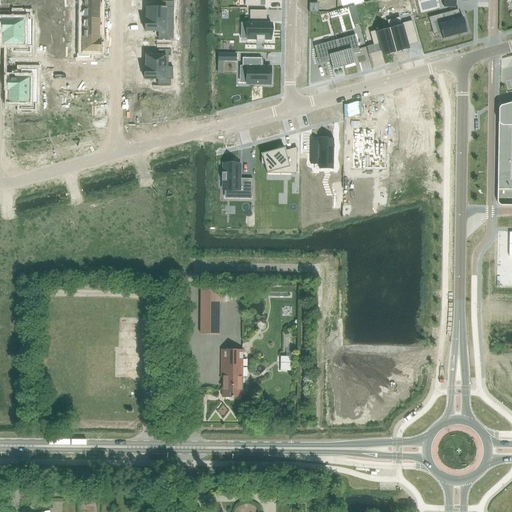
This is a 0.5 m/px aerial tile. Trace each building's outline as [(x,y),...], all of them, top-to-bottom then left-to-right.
[(77,0),(77,8),(100,8),(99,0),(77,0)] [(144,19),(173,20),(173,2),(158,2),(158,8),(146,7),(146,19),(144,19)] [(77,8),(77,19),(100,19),(100,8),(77,8)] [(247,24),(247,40),(256,40),(256,41),(264,42),(264,40),(271,40),(271,24),(262,24),(262,20),(264,20),(264,11),(250,11),(250,24),(247,24)] [(444,22),(438,24),(443,40),(467,33),(463,17),(460,18),(459,13),(454,15),(453,11),(442,14),(443,18),(444,22)] [(2,20),(2,32),(30,33),(30,21),(28,21),(28,15),(15,14),(15,20),(2,20)] [(387,21),(389,27),(395,52),(408,49),(405,38),(416,35),(412,21),(401,24),(399,18),(388,21),(387,21)] [(77,19),(77,30),(99,30),(100,19),(77,19)] [(144,19),(144,32),(158,32),(158,40),(173,40),(173,20),(144,19)] [(389,27),(369,32),(373,46),(380,44),(383,56),(395,52),(389,27)] [(77,30),(77,41),(100,41),(100,40),(99,40),(99,30),(77,30)] [(2,32),(2,33),(3,33),(3,44),(15,45),(15,50),(28,51),(28,45),(30,45),(30,33),(2,32)] [(355,35),(336,40),(343,67),(355,64),(352,55),(360,52),(355,35)] [(336,40),(314,46),(318,64),(330,61),(332,70),(343,67),(336,40)] [(77,41),(77,58),(89,58),(89,52),(100,52),(100,41),(77,41)] [(144,67),(173,68),(173,67),(168,67),(168,56),(170,56),(170,50),(170,44),(158,44),(158,50),(158,56),(145,55),(145,67),(144,67)] [(213,52),(213,60),(231,61),(231,53),(213,52)] [(242,58),(242,67),(246,67),(246,84),(270,85),(270,67),(261,67),(261,58),(242,58)] [(144,67),(144,80),(157,80),(157,86),(170,86),(170,80),(172,80),(173,68),(144,67)] [(7,78),(7,90),(36,90),(36,70),(21,70),(21,78),(7,78)] [(7,90),(7,91),(8,91),(8,102),(20,102),(20,108),(33,108),(33,103),(36,103),(36,90),(7,90)] [(143,106),(143,113),(143,114),(143,118),(169,119),(169,118),(177,118),(177,94),(153,94),(153,101),(143,101),(143,106)] [(498,110),(497,190),(498,190),(500,190),(511,190),(511,102),(502,105),(501,105),(501,106),(500,106),(499,106),(499,107),(499,108),(498,108),(498,109),(498,110)] [(80,113),(79,138),(86,138),(91,138),(92,138),(93,121),(102,121),(102,107),(87,107),(86,113),(80,113)] [(73,138),(79,138),(80,113),(57,113),(57,128),(66,128),(66,138),(67,138),(73,138)] [(391,141),(391,150),(399,150),(399,143),(413,143),(413,132),(414,132),(414,131),(413,131),(413,118),(394,118),(394,142),(391,141)] [(352,137),(352,176),(384,177),(385,152),(373,152),(373,137),(352,137)] [(311,140),(310,165),(311,165),(311,163),(319,163),(319,170),(320,170),(320,167),(332,167),(332,170),(333,170),(333,139),(333,140),(320,140),(320,139),(319,139),(319,142),(311,142),(311,140)] [(261,154),(261,165),(264,165),(266,173),(281,174),(281,169),(289,167),(290,174),(296,174),(296,148),(285,151),(284,148),(261,154)] [(238,195),(252,195),(252,179),(239,179),(239,165),(232,164),(231,164),(223,164),(223,173),(221,173),(221,181),(223,181),(223,190),(238,191),(238,195)] [(164,213),(157,215),(162,233),(176,229),(173,217),(184,214),(183,210),(184,210),(184,209),(182,210),(182,207),(183,207),(183,206),(182,207),(179,196),(180,195),(178,195),(178,193),(179,192),(178,192),(176,188),(159,193),(162,203),(160,204),(162,204),(163,208),(161,208),(163,208),(164,213)] [(138,195),(120,200),(127,226),(138,223),(140,230),(153,226),(147,204),(147,207),(143,208),(142,206),(141,206),(138,195)] [(200,284),(199,334),(219,334),(219,285),(200,284)] [(68,334),(67,379),(88,379),(88,374),(92,374),(92,396),(112,396),(113,369),(114,362),(113,362),(113,316),(93,315),(92,339),(88,339),(88,334),(68,334)] [(241,398),(242,350),(220,350),(220,371),(221,371),(221,376),(221,397),(241,398)] [(189,380),(189,369),(177,368),(177,379),(189,380)]
